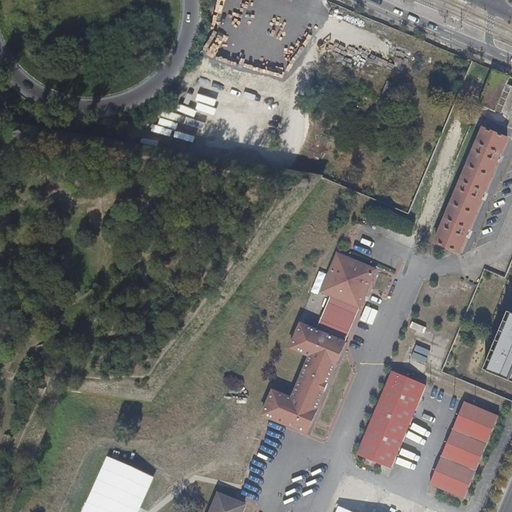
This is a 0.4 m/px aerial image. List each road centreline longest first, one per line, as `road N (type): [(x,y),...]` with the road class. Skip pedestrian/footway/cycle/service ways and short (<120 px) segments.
road 1 (motorway): [(192,0),(179,58),(161,80),(122,103),(55,102),(27,87),(0,53)]
road 2 (primary): [(368,0),(489,53)]
